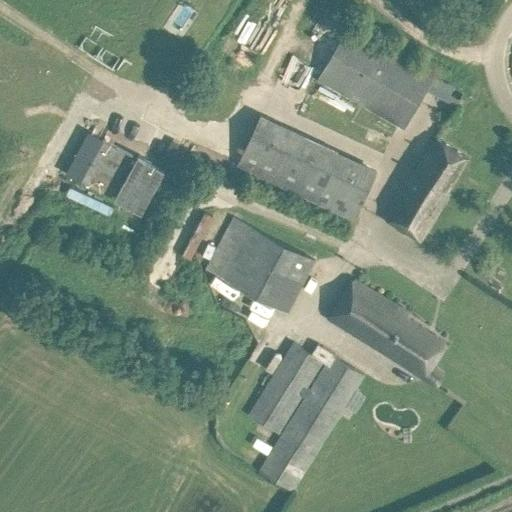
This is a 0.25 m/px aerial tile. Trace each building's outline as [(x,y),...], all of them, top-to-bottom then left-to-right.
[(319,16),(293,59),(362,100),(361,102),(413,133),(437,93),(386,62),(385,63),(369,54),(372,49),(319,16)] [(413,173),(412,173),(385,217),(420,239),(451,191),(448,189),(469,157),(437,137),(413,173)] [(139,152),(134,161),(131,159),(133,155),(103,139),(81,180),(111,196),(129,164),(132,165),(115,197),(141,211),(165,166),(139,152)] [(246,140),(232,173),(355,223),(369,190),(246,140)] [(179,251),(188,256),(210,216),(201,211),(179,251)] [(206,268),(287,311),(315,259),(234,216),(206,268)] [(407,314),(409,311),(354,278),(328,316),(377,346),(378,346),(436,384),(443,372),(431,364),(446,341),(407,314)] [(331,353),(332,351),(317,342),(312,352),(294,341),(249,414),(278,432),(323,359),(326,361),(261,470),(293,490),(364,372),(331,353)]
